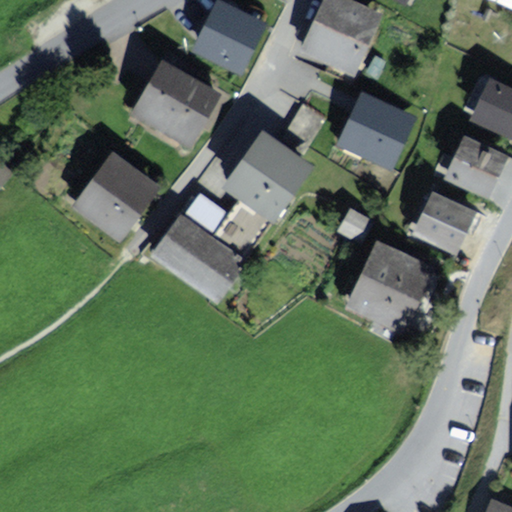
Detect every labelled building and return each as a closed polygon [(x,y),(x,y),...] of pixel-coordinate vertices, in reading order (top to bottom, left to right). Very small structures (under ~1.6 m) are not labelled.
[(269,22),(224,0),(218,0),(193,50),(243,75),(269,22)] [(385,16),(352,0),(326,0),(302,51),(356,76),(385,16)] [(223,93),(163,60),(133,113),(194,146),(223,93)] [(511,86),(493,77),(472,120),(511,139),(511,86)] [(418,117),(363,90),(337,144),(392,171),(418,117)] [(265,129),(225,187),(277,223),(317,165),(265,129)] [(467,134),(446,179),(491,200),(511,155),(467,134)] [(162,185),(115,150),(74,206),(122,241),(162,185)] [(0,158),(0,192),(17,173),(0,158)] [(219,193),(209,185),(191,209),(216,228),(234,203),(219,193)] [(481,215),(437,192),(414,234),(458,258),(481,215)] [(249,262),(184,215),(153,258),(219,304),(249,262)] [(438,270),(379,242),(348,309),(406,337),(438,270)] [(511,511),(511,509),(494,503),(490,511),(511,511)]
